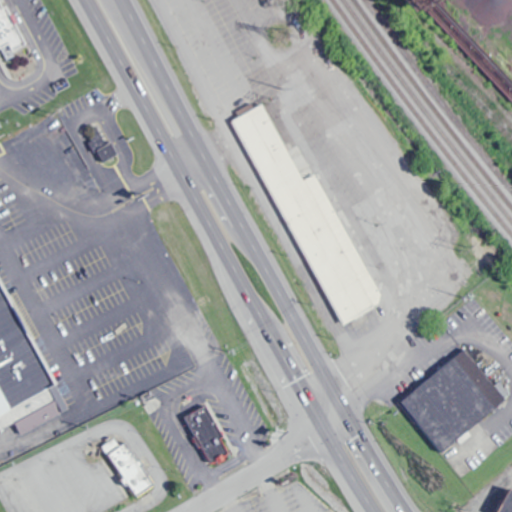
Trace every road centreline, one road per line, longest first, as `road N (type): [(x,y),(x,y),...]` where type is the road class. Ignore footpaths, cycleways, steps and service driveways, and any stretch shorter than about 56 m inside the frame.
road 1 (primary): [(87,0),(318,430),(372,511)]
road 2 (primary): [(405,511),(121,0)]
road 3 (residential): [(343,411),(185,511)]
